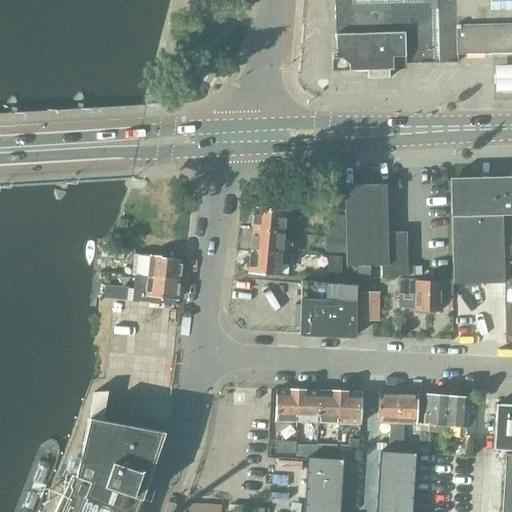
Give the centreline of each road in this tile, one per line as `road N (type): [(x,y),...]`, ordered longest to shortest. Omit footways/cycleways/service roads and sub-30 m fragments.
road 1 (unclassified): [(511,367),(198,352)]
road 2 (tertiary): [(255,136),(511,128)]
road 3 (tertiary): [(0,148),(231,137)]
road 4 (unclassified): [(198,352),(231,137)]
road 5 (unclassified): [(155,511),(189,415),(198,352)]
road 6 (residential): [(255,136),(272,0)]
